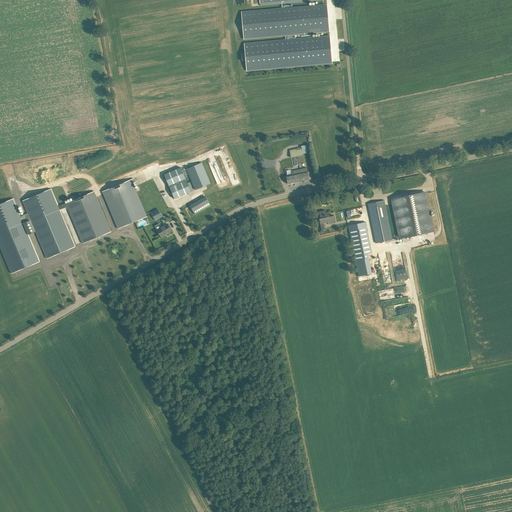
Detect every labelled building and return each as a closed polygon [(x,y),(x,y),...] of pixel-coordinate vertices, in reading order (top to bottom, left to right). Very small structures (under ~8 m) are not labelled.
[(327,4),(242,12),(244,39),(285,35),(295,34),(329,31),(327,4)] [(285,40),(245,43),(247,70),(332,63),(330,36),(296,39),(285,40)] [(291,149),(292,157),(304,156),(303,148),(291,149)] [(95,174),(101,187),(153,165),(147,152),(95,174)] [(187,169),(195,190),(210,183),(201,163),(187,169)] [(181,167),(164,174),(174,199),(191,192),(181,167)] [(313,179),(312,174),(311,168),(307,168),(291,171),(292,175),(286,176),(288,184),(313,179)] [(102,192),(118,228),(147,216),(131,179),(102,192)] [(51,188),(22,200),(47,258),(76,246),(60,210),(67,207),(83,243),(111,231),(94,191),(66,203),(59,206),(51,188)] [(392,199),(400,238),(433,231),(425,192),(392,199)] [(190,205),(195,215),(211,205),(205,196),(190,205)] [(0,204),(0,246),(11,273),(40,261),(29,234),(36,231),(28,213),(21,216),(14,199),(0,204)] [(392,240),(385,206),(384,201),(368,204),(369,209),(376,243),(392,240)] [(335,222),(335,220),(334,216),(330,216),(329,212),(326,212),(326,210),(319,212),(320,218),(319,218),(320,223),(327,222),(328,224),(335,222)] [(372,274),(366,245),(370,244),(366,222),(348,226),(359,276),(372,274)] [(171,231),(169,227),(167,224),(157,229),(161,237),(165,235),(165,234),(167,233),(167,234),(171,231)] [(407,286),(379,291),(381,300),(390,299),(389,293),(393,292),(393,293),(398,292),(399,297),(408,296),(407,286)]
